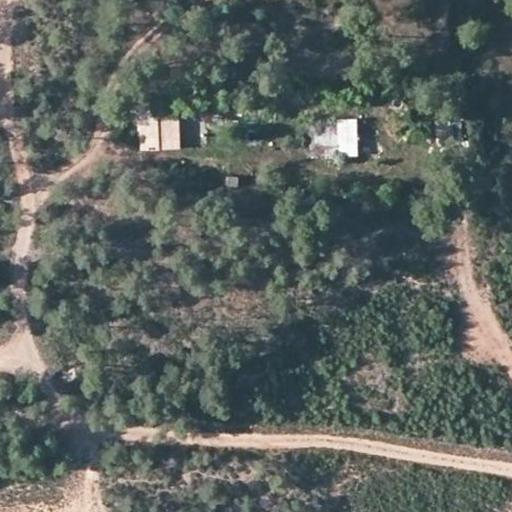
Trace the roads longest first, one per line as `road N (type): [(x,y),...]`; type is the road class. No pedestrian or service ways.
road 1 (track): [(63,427),(355,444),(511,472)]
road 2 (track): [(3,0),(24,201),(22,289),(36,348)]
road 3 (track): [(0,359),(36,348),(63,427)]
